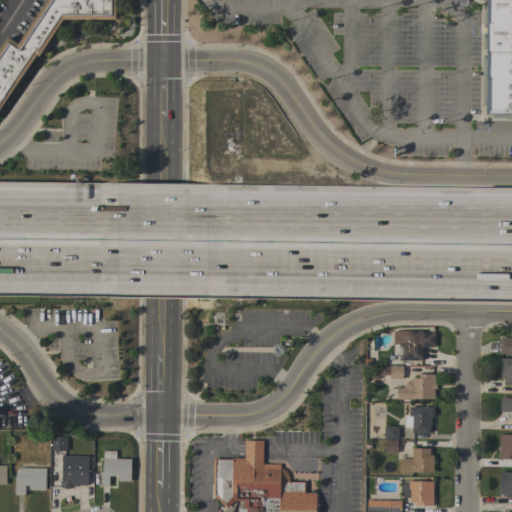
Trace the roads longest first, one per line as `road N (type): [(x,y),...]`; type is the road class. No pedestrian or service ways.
road 1 (tertiary): [(0,148),(68,67),(230,61),(261,65),(289,89),(325,142),(368,169),(511,177)]
road 2 (tertiary): [(0,328),(50,393),(76,412),(248,418),(277,406),(333,336),(358,322),(415,312),(511,313)]
road 3 (motorway): [(511,222),(209,218)]
road 4 (motorway): [(209,262),(511,265)]
road 5 (residential): [(470,313),(467,511)]
road 6 (secondary): [(163,243),(164,115)]
